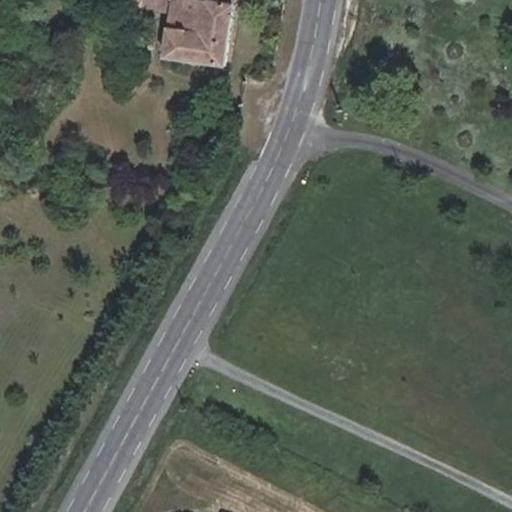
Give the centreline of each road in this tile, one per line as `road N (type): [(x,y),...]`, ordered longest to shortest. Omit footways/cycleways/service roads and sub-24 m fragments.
road 1 (secondary): [(327,0),(298,138),(93,511)]
road 2 (unknown): [(185,343),(511,509)]
